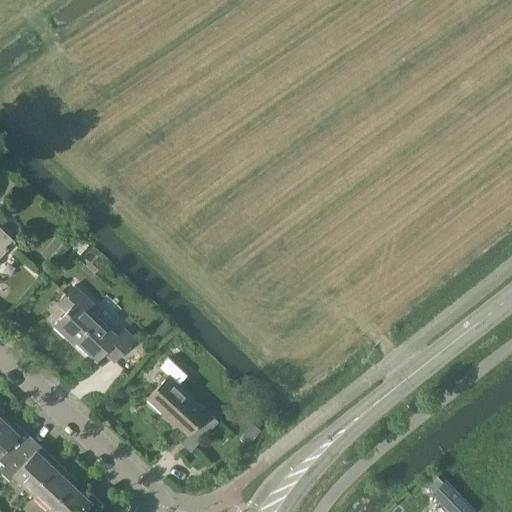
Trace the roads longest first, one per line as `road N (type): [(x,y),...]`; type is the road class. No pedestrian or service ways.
road 1 (tertiary): [(269,511),(320,453),(511,298)]
road 2 (residential): [(163,511),(0,360)]
